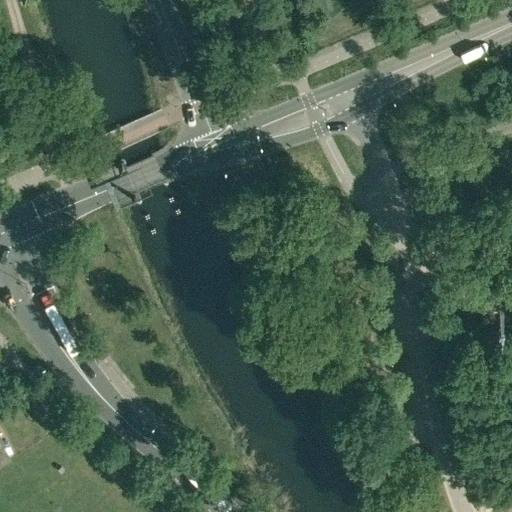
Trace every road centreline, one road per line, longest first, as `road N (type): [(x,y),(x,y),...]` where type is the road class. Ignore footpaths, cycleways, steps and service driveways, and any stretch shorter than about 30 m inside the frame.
road 1 (unclassified): [(462,511),(440,438),(408,246),(356,112)]
road 2 (secondary): [(226,511),(73,365),(1,238)]
road 3 (tertiary): [(1,238),(215,144)]
road 4 (track): [(73,202),(13,0)]
road 5 (tertiary): [(356,112),(496,29)]
road 6 (tertiary): [(496,29),(344,86)]
road 7 (unclassified): [(215,144),(157,0)]
road 8 (tertiary): [(215,144),(257,147),(356,112)]
road 9 (tertiary): [(344,86),(215,144)]
